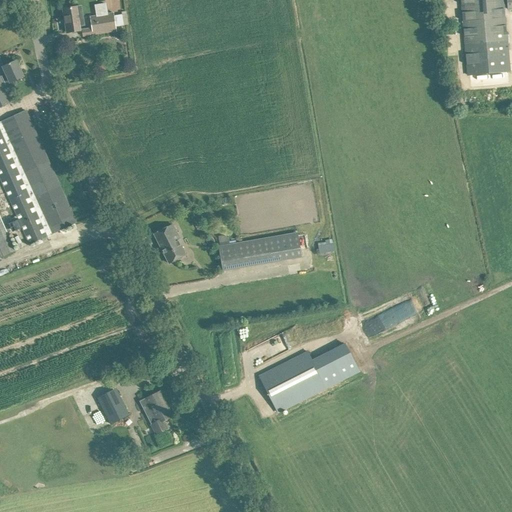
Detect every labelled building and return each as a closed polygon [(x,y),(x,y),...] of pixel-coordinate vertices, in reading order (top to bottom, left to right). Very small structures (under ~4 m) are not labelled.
[(504,0),(460,0),(467,76),(511,72),(508,40),(504,0)] [(76,7),(63,9),(67,33),(80,31),(79,26),(79,24),(84,23),(81,6),(76,7)] [(114,13),(90,17),(92,28),(83,30),(84,37),(94,35),(93,34),(117,31),(114,13)] [(6,74),(2,76),(7,88),(13,86),(12,82),(23,77),(16,61),(3,67),(6,74)] [(4,82),(1,76),(0,76),(0,107),(11,102),(2,82),(4,82)] [(26,110),(0,122),(0,129),(47,236),(68,227),(77,223),(26,110)] [(0,177),(30,244),(47,236),(0,129),(0,177)] [(0,257),(14,251),(0,218),(0,257)] [(154,234),(169,263),(186,255),(175,234),(177,233),(173,225),(154,234)] [(297,232),(279,235),(284,260),(302,257),(297,232)] [(319,243),(319,252),(335,252),(334,242),(319,243)] [(230,244),(219,246),(223,271),(232,269),(228,250),(231,250),(230,244)] [(217,335),(218,343),(231,343),(230,335),(217,335)] [(260,376),(278,412),(326,388),(308,351),(260,376)] [(145,399),(150,408),(157,421),(151,424),(156,434),(168,428),(164,420),(172,416),(160,391),(145,399)] [(119,395),(101,404),(111,424),(129,415),(119,395)]
